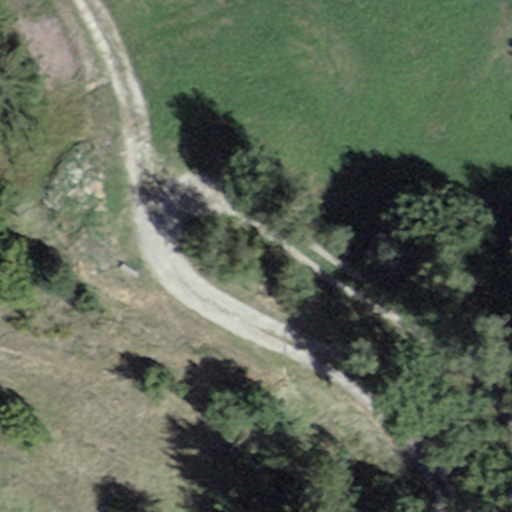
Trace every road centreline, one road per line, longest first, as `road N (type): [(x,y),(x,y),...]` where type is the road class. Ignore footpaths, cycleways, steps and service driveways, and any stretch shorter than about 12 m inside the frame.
road 1 (track): [(511,398),(486,363),(133,151)]
road 2 (track): [(451,511),(431,461),(370,391),(224,324),(166,281)]
road 3 (track): [(166,281),(139,262),(129,208),(133,151),(77,0)]
